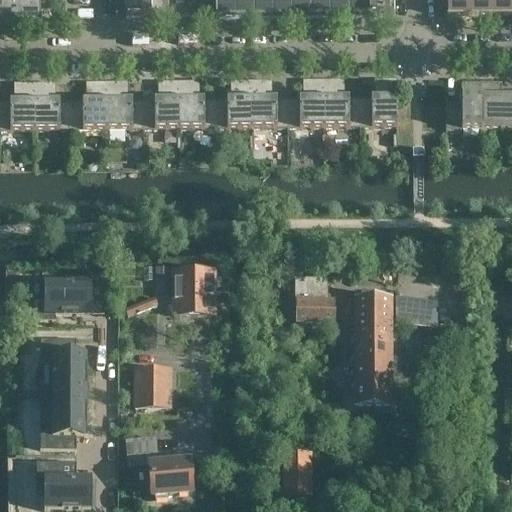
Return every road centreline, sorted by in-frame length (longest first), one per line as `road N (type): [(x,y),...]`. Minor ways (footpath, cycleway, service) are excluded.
road 1 (residential): [(101,54),(418,56)]
road 2 (residential): [(101,511),(101,324)]
